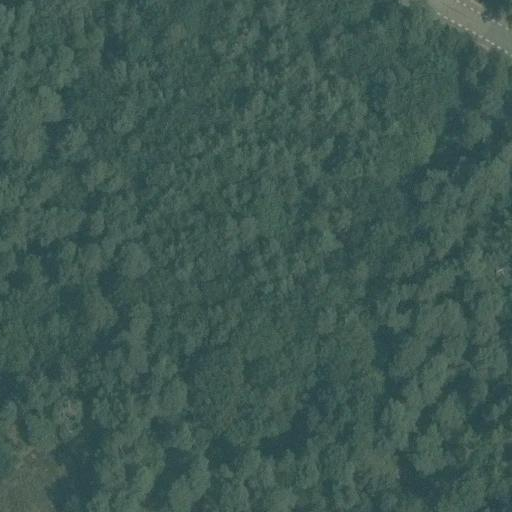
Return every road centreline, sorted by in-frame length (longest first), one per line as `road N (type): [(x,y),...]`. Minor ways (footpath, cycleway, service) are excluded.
road 1 (track): [(406,511),(366,435),(361,387),(382,279),(418,211),(445,103),(488,30)]
road 2 (track): [(399,498),(352,494),(252,456),(165,475),(124,511)]
